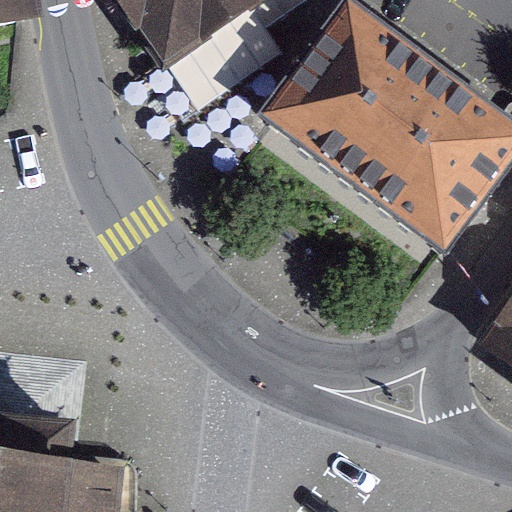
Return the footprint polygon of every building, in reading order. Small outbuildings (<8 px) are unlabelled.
[(0,0),(0,24),(25,19),(21,0),(0,0)] [(120,0),(168,67),(264,0),(120,0)] [(272,126),(449,256),(489,201),(511,169),(511,133),(353,17),(272,126)] [(511,323),(493,350),(511,363),(511,323)] [(20,462),(0,459),(0,511),(122,511),(127,473),(20,462)]
